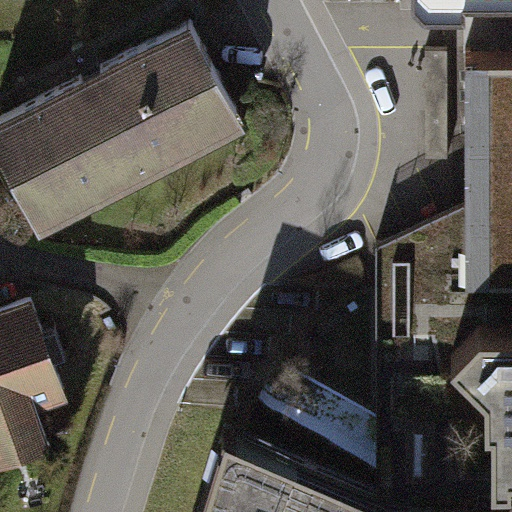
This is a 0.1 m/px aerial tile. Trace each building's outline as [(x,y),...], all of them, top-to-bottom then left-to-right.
[(193,0),(180,0),(0,92),(0,131),(40,208),(246,102),(193,0)] [(416,0),(424,8),(467,9),(467,0),(416,0)] [(511,52),(466,53),(468,276),(511,275),(511,332),(485,333),(456,333),(456,363),(456,398),(490,398),(490,432),(497,432),(498,491),(511,491),(511,52)] [(38,283),(0,296),(0,452),(42,438),(31,405),(75,389),(38,283)] [(495,511),(497,508),(392,498),(226,426),(198,511),(495,511)]
